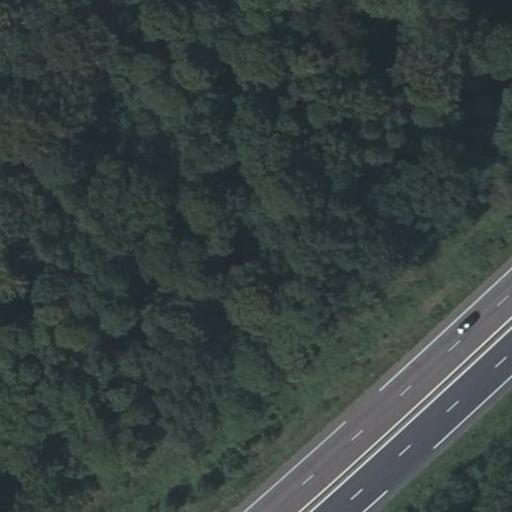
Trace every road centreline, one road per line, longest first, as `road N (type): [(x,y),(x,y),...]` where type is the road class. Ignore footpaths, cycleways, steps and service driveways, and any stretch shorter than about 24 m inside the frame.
road 1 (motorway): [(511,283),(256,511)]
road 2 (motorway): [(344,511),(511,356)]
